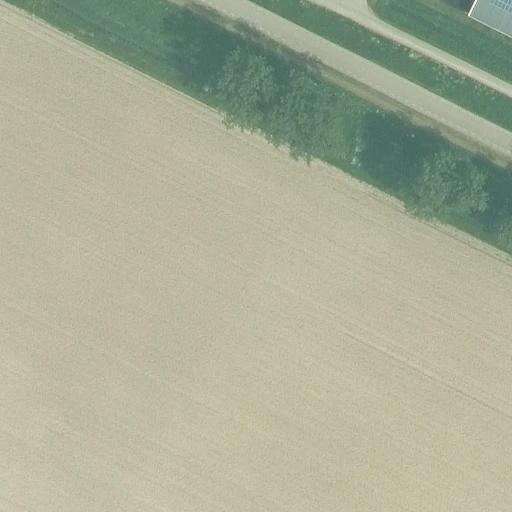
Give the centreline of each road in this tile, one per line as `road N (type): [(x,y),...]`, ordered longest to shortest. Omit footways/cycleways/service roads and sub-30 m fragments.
road 1 (track): [(511,219),(379,157),(136,0)]
road 2 (unclassified): [(511,142),(224,0)]
